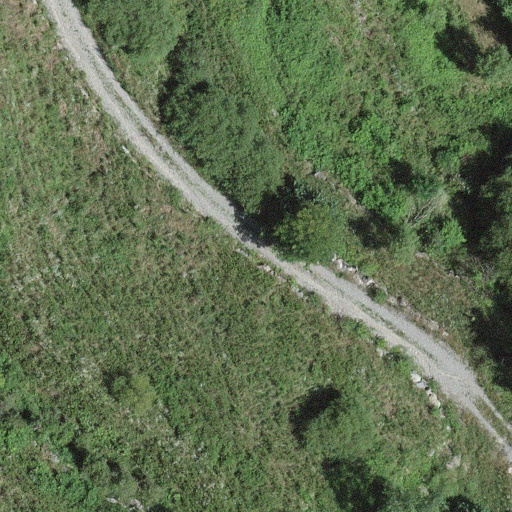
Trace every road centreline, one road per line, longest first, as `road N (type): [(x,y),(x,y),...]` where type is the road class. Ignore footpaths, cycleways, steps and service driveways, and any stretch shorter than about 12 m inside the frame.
road 1 (unclassified): [(511,439),(438,365),(166,163),(131,125),(57,0)]
road 2 (track): [(488,409),(476,344),(457,318),(367,251),(291,178),(244,115),(186,0)]
road 3 (track): [(0,343),(185,511)]
